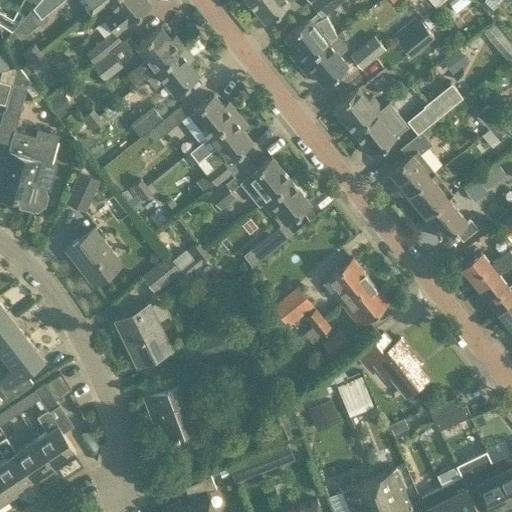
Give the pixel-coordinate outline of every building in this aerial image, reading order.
[(31,8),(35,3),(36,2),(32,0),(22,0),(12,19),(0,11),(0,24),(11,31),(14,28),(31,8)] [(42,12),(56,0),(37,0),(36,2),(35,3),(42,12)] [(83,0),(92,11),(102,3),(106,0),(83,0)] [(149,4),(145,0),(106,0),(102,3),(111,15),(106,18),(114,29),(116,31),(117,30),(149,4)] [(247,0),(264,21),(291,0),(247,0)] [(321,16),(325,13),(340,0),(311,0),(310,1),(318,11),(321,16)] [(289,53),(299,64),(336,35),(325,13),(321,16),(318,11),(309,18),(308,17),(284,36),(294,49),(289,53)] [(418,20),(396,39),(410,55),(432,36),(418,20)] [(136,86),(147,77),(183,47),(174,36),(170,39),(160,27),(135,46),(145,58),(126,73),(136,86)] [(116,31),(114,29),(88,49),(97,60),(124,39),(117,30),(116,31)] [(351,53),(362,67),(385,48),(374,34),(351,53)] [(346,65),(336,53),(345,46),(336,35),(299,64),(308,76),(312,72),(322,84),(346,65)] [(456,46),(441,59),(451,71),(466,58),(456,46)] [(183,47),(147,77),(154,87),(163,80),(173,94),(198,74),(188,62),(193,59),(183,47)] [(112,50),(93,65),(102,78),(122,63),(112,50)] [(16,64),(11,81),(6,102),(4,109),(18,113),(26,87),(28,79),(16,64)] [(0,100),(6,102),(11,81),(0,78),(0,100)] [(450,80),(422,103),(433,117),(461,94),(450,80)] [(333,107),(351,130),(380,108),(371,96),(366,100),(356,88),(333,107)] [(213,93),(188,113),(208,137),(237,114),(227,102),(223,106),(213,93)] [(170,128),(188,113),(181,103),(162,118),(170,128)] [(153,125),(162,118),(152,105),(130,122),(140,135),(153,125)] [(476,114),(489,128),(500,120),(487,105),(476,114)] [(390,119),(380,108),(351,130),(371,154),(395,135),(385,123),(390,119)] [(246,125),(237,114),(208,137),(189,152),(197,161),(215,146),(227,160),(251,141),(241,129),(246,125)] [(510,132),(500,120),(489,128),(500,141),(510,132)] [(36,129),(35,135),(13,129),(0,173),(0,192),(22,199),(20,207),(41,213),(48,189),(34,185),(41,160),(49,162),(57,134),(36,129)] [(404,196),(434,172),(419,153),(431,143),(421,130),(400,146),(408,156),(399,163),(398,161),(392,166),(393,168),(388,171),(400,185),(397,187),(404,196)] [(270,157),(256,168),(247,175),(240,181),(239,182),(258,205),(261,203),(289,180),(270,157)] [(206,171),(216,183),(232,171),(222,158),(206,171)] [(478,177),(483,185),(502,173),(497,165),(478,177)] [(80,170),(65,201),(84,210),(100,179),(80,170)] [(434,172),(404,196),(411,205),(414,203),(424,215),(447,197),(452,193),(434,172)] [(475,176),(461,186),(469,198),(484,188),(475,176)] [(308,204),(289,180),(261,203),(270,215),(274,211),(282,221),(284,224),(285,223),(308,204)] [(215,207),(232,196),(225,185),(208,196),(215,207)] [(447,197),(424,215),(443,240),(454,231),(462,240),(477,228),(469,218),(466,220),(447,197)] [(511,240),(511,214),(499,225),(511,240)] [(284,224),(282,221),(242,253),(251,265),(292,232),(285,223),(284,224)] [(93,284),(119,263),(91,228),(65,249),(93,284)] [(479,288),(497,273),(511,260),(511,254),(508,249),(490,264),(479,251),(461,266),(479,288)] [(153,289),(177,270),(167,258),(143,276),(153,289)] [(339,303),(369,280),(351,258),(327,277),(337,290),(332,294),(339,303)] [(511,280),(507,285),(497,273),(479,288),(496,310),(511,296),(511,280)] [(387,302),(369,280),(339,303),(347,313),(352,309),(363,322),(387,302)] [(299,285),(274,305),(289,324),(314,304),(299,285)] [(511,296),(496,310),(511,329),(511,296)] [(146,301),(137,305),(114,317),(137,364),(169,349),(146,301)] [(0,328),(11,320),(0,305),(0,328)] [(313,325),(324,317),(316,307),(306,316),(313,325)] [(324,317),(313,325),(321,334),(331,326),(324,317)] [(0,355),(2,358),(26,339),(11,320),(0,328),(0,355)] [(337,327),(321,339),(332,354),(349,341),(337,327)] [(180,346),(187,363),(230,347),(224,330),(180,346)] [(404,395),(427,377),(411,357),(415,355),(401,337),(393,343),(383,331),(355,354),(364,366),(375,358),(404,395)] [(26,339),(2,358),(11,370),(0,378),(0,383),(4,389),(42,360),(26,339)] [(191,378),(212,371),(207,358),(187,365),(191,378)] [(362,375),(336,383),(346,414),(372,406),(362,375)] [(164,437),(202,423),(196,408),(189,411),(184,397),(191,395),(185,380),(148,395),(164,437)] [(12,403),(18,412),(39,398),(46,409),(47,411),(48,411),(59,404),(44,382),(12,403)] [(331,396),(305,406),(314,428),(339,419),(331,396)] [(432,419),(460,407),(455,396),(428,408),(432,419)] [(0,423),(18,412),(12,403),(0,411),(0,423)] [(464,405),(460,407),(432,419),(437,429),(469,415),(464,405)] [(47,411),(46,409),(36,416),(46,432),(36,438),(54,465),(75,451),(62,431),(57,424),(48,411),(47,411)] [(296,433),(286,409),(267,417),(277,441),(296,433)] [(15,452),(33,479),(54,465),(36,438),(15,452)] [(0,462),(0,474),(12,493),(33,479),(15,452),(6,439),(0,443),(0,451),(5,459),(0,462)] [(460,476),(474,503),(484,498),(490,511),(497,511),(511,505),(490,461),(485,450),(455,465),(460,476)] [(511,450),(490,461),(511,505),(511,504),(511,450)] [(350,511),(413,511),(394,467),(341,489),(350,511)] [(0,501),(12,493),(0,474),(0,501)] [(213,511),(205,492),(215,488),(210,475),(183,486),(188,498),(167,507),(169,511),(213,511)] [(440,486),(453,511),(478,511),(474,503),(460,476),(440,486)] [(453,511),(440,486),(420,495),(428,511),(453,511)] [(322,511),(317,497),(278,511),(322,511)]
